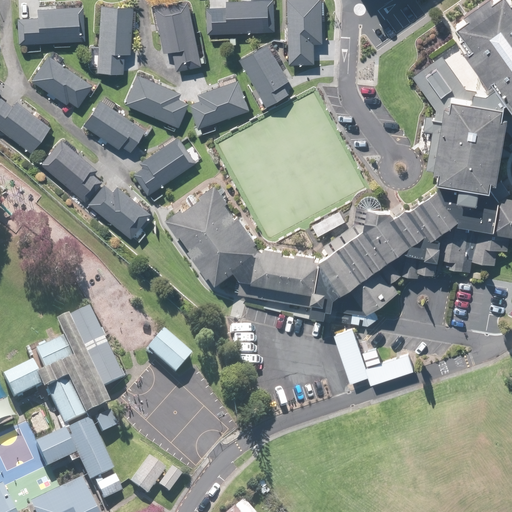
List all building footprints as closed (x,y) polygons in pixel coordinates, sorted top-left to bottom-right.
[(206,64),(193,0),(184,0),(159,5),(168,51),(175,50),(179,69),(206,64)] [(204,8),(205,35),(273,32),(271,0),(249,0),(223,1),(224,7),(204,8)] [(320,0),(284,0),(286,65),(313,64),(312,44),(322,44),(320,0)] [(511,6),(507,0),(489,0),(455,25),(511,102),(511,6)] [(103,3),(98,71),(125,72),(126,52),(132,52),(135,5),(103,3)] [(19,17),(20,43),(86,39),(85,4),(38,6),(39,16),(19,17)] [(266,44),(237,60),(264,108),(288,94),(282,84),(287,81),(266,44)] [(95,83),(51,52),(33,78),(69,103),(71,100),(79,105),(95,83)] [(139,72),(126,102),(180,126),(190,102),(180,97),(183,91),(139,72)] [(189,105),(198,129),(249,111),(238,80),(197,94),(200,102),(189,105)] [(0,83),(0,125),(32,151),(53,125),(19,99),(14,105),(0,93),(0,92),(4,87),(0,83)] [(149,128),(103,97),(85,124),(121,147),(123,144),(133,151),(149,128)] [(166,217),(215,284),(234,270),(242,278),(310,292),(306,313),(326,316),(328,307),(364,313),(397,291),(390,281),(400,273),(415,276),(417,271),(434,274),(436,266),(469,271),(472,260),(493,262),(495,248),(505,251),(510,232),(511,232),(511,197),(502,196),(503,190),(511,118),(454,108),(442,179),(439,188),(398,212),(370,206),(367,227),(320,259),(319,255),(262,245),(216,183),(166,217)] [(134,172),(150,193),(196,160),(178,135),(140,161),(143,166),(134,172)] [(63,137),(42,161),(87,200),(104,180),(95,172),(98,168),(63,137)] [(105,181),(89,202),(133,237),(154,211),(119,184),(115,189),(105,181)] [(311,227),(317,237),(344,222),(338,212),(311,227)] [(48,384),(67,424),(113,403),(104,385),(123,376),(90,303),(59,317),(67,335),(29,352),(33,361),(4,374),(15,399),(48,384)] [(163,328),(147,347),(177,373),(193,355),(163,328)] [(350,329),(331,335),(346,383),(366,377),(369,386),(410,372),(405,356),(364,369),(350,329)] [(97,417),(103,431),(120,424),(114,410),(97,417)] [(89,420),(36,445),(47,468),(76,455),(89,483),(113,472),(89,420)] [(147,457),(128,482),(146,495),(165,470),(147,457)] [(181,475),(170,467),(157,484),(168,492),(181,475)] [(98,483),(104,498),(124,488),(118,474),(98,483)] [(100,511),(83,476),(32,500),(37,511),(13,511),(0,485),(0,511),(100,511)]
